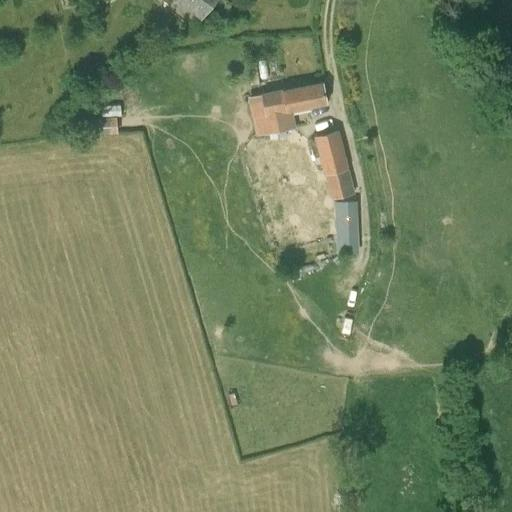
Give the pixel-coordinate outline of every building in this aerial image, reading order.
[(181,0),(201,15),(212,0),(181,0)] [(290,108),(307,105),(327,102),(324,83),(282,91),(282,90),(249,97),(257,134),(293,128),(290,108)] [(93,135),(117,133),(116,118),(92,119),(93,135)] [(352,190),(346,168),(346,167),(337,131),(316,136),(321,156),(326,173),(327,172),(331,186),(335,185),(337,194),(352,190)] [(356,240),(356,216),(338,216),(338,240),(356,240)]
